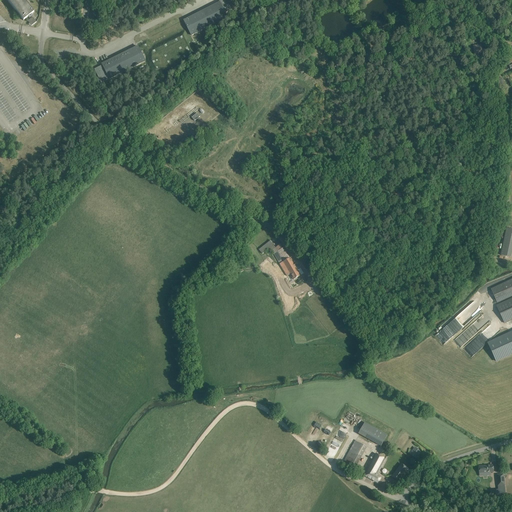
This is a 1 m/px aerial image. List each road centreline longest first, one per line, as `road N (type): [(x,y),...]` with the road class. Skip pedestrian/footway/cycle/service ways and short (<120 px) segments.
road 1 (track): [(404,502),(330,466),(265,409),(245,403),(220,416),(174,475),(149,491)]
road 2 (unclassified): [(428,511),(404,502),(421,475),(511,440)]
